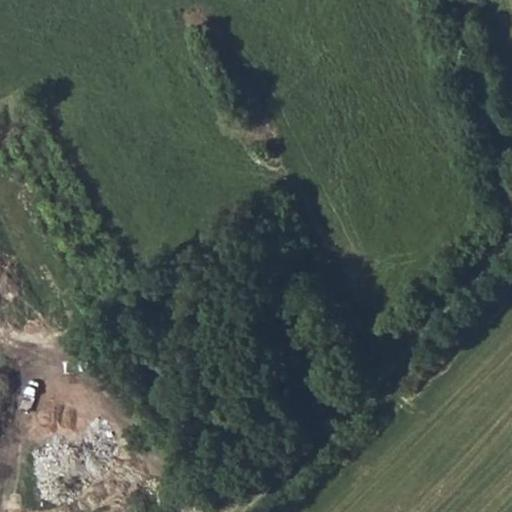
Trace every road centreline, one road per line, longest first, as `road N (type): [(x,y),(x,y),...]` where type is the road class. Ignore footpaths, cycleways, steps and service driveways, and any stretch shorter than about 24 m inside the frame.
road 1 (track): [(248,511),(511,244)]
road 2 (track): [(511,195),(450,0)]
